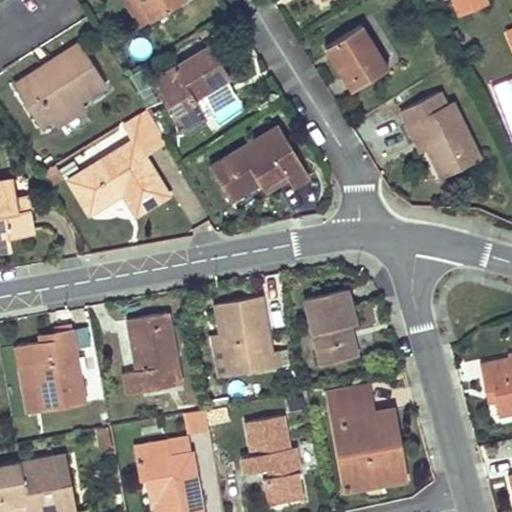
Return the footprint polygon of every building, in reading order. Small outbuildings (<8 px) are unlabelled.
[(138,0),(121,0),(138,26),(150,18),(138,0)] [(138,0),(150,18),(179,0),(138,0)] [(485,5),(482,0),(471,0),(475,9),(485,5)] [(348,87),(367,76),(385,64),(359,22),(322,45),(348,87)] [(104,83),(91,63),(78,42),(12,84),(38,125),(51,117),(78,99),(104,83)] [(202,116),(197,107),(191,98),(226,77),(207,46),(152,78),(181,128),(202,116)] [(418,149),(422,147),(426,146),(441,175),(479,157),(451,100),(445,103),(439,90),(399,110),(418,149)] [(56,124),(83,107),(78,99),(51,117),(56,124)] [(136,212),(151,203),(167,193),(143,153),(162,142),(143,111),(124,123),(133,138),(68,178),(88,211),(122,190),(136,212)] [(286,177),(289,181),(291,185),(307,176),(277,125),(209,166),(229,200),(257,182),(263,192),(286,177)] [(62,175),(54,162),(38,171),(47,185),(62,175)] [(0,242),(8,241),(7,235),(30,232),(26,208),(29,207),(26,192),(11,195),(8,178),(0,178),(0,242)] [(353,354),(349,338),(345,323),(352,321),(344,288),(303,298),(318,362),(353,354)] [(259,294),(214,301),(219,331),(227,373),(271,365),(269,349),(259,294)] [(123,371),(125,381),(127,391),(178,382),(166,310),(126,317),(135,369),(123,371)] [(39,339),(13,344),(26,412),(83,401),(69,328),(38,334),(39,339)] [(209,333),(216,375),(227,373),(219,331),(209,333)] [(269,349),(271,365),(279,364),(277,348),(269,349)] [(497,415),(511,411),(511,370),(510,371),(507,356),(478,363),(486,400),(493,398),(497,415)] [(366,384),(325,391),(328,405),(368,397),(366,384)] [(403,477),(396,442),(390,407),(371,411),(368,397),(328,405),(343,488),(403,477)] [(203,407),(178,412),(183,433),(207,429),(203,407)] [(259,467),(262,485),(266,502),(301,496),(292,444),(286,446),(280,413),(245,420),(251,452),(240,454),(243,470),(259,467)] [(107,448),(112,448),(108,424),(95,427),(99,450),(107,448)] [(152,506),(153,511),(198,511),(185,434),(131,444),(137,478),(143,477),(148,507),(152,506)] [(114,491),(120,490),(112,448),(107,448),(114,491)] [(57,511),(74,509),(64,452),(0,463),(0,511),(17,511),(25,511),(57,511)]
